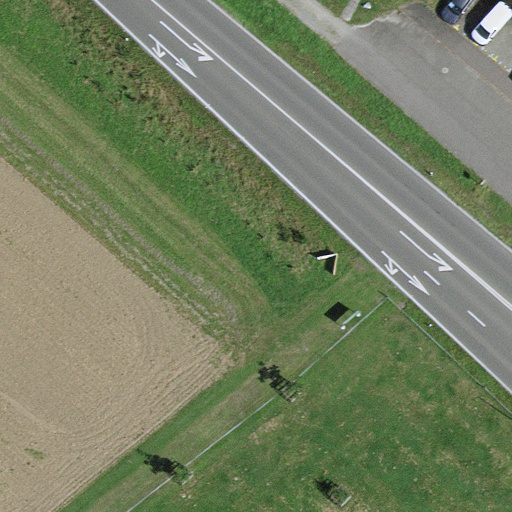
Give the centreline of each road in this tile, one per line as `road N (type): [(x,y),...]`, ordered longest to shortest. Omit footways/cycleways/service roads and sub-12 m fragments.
road 1 (primary): [(144,0),(511,319)]
road 2 (residential): [(392,35),(511,132)]
